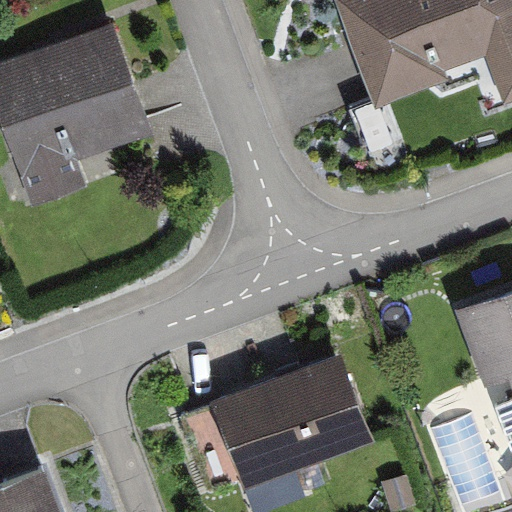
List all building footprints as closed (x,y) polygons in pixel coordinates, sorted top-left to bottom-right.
[(511,0),(339,0),(365,68),(379,106),(448,80),(445,72),(485,56),(503,105),(511,101),(511,0)] [(115,23),(0,66),(0,116),(34,205),(84,186),(76,163),(157,132),(143,96),(115,23)] [(511,298),(476,310),(497,377),(511,372),(511,298)] [(233,400),(187,419),(215,489),(242,478),(248,494),(374,444),(341,359),(233,400)] [(17,478),(0,483),(0,511),(64,511),(48,467),(17,478)] [(409,472),(383,480),(393,511),(419,504),(409,472)]
